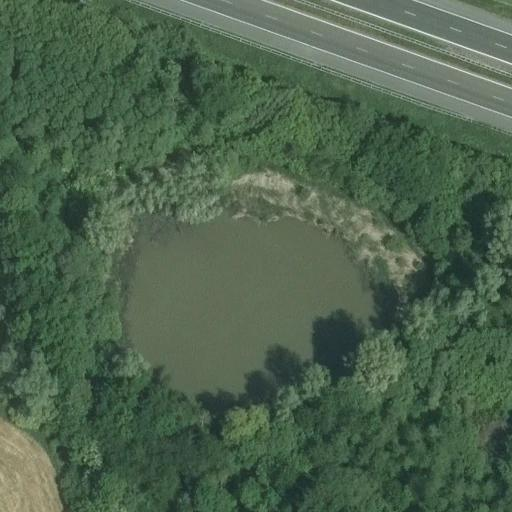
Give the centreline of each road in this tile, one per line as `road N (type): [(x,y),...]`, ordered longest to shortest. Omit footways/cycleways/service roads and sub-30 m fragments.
road 1 (motorway): [(214,0),(511,106)]
road 2 (motorway): [(511,53),(362,0)]
